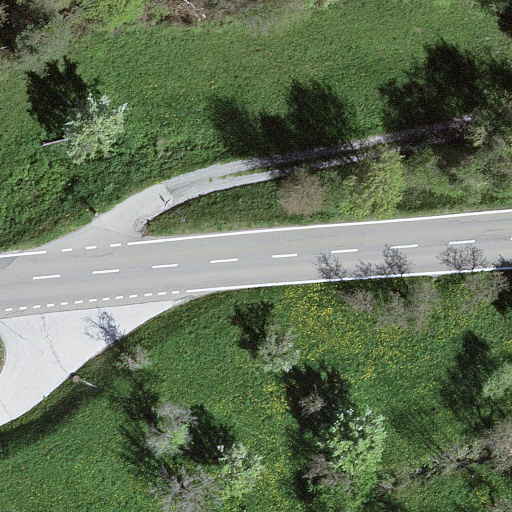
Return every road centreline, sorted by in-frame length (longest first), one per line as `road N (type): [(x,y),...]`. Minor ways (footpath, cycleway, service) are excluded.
road 1 (track): [(98,272),(105,234),(155,193),(207,175),(440,130),(511,106)]
road 2 (tertiary): [(59,276),(511,238)]
road 3 (residential): [(59,276),(54,346),(37,378),(0,406)]
